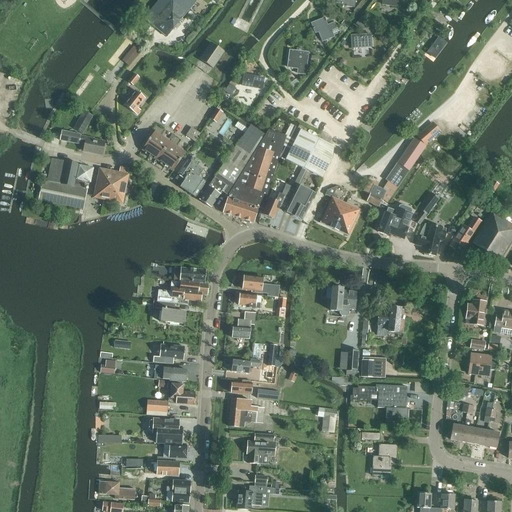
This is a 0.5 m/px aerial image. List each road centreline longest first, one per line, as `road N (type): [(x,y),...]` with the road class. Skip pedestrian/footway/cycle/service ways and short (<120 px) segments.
road 1 (tertiary): [(196,511),(216,274),(242,237)]
road 2 (residential): [(511,475),(442,461),(432,442),(456,270)]
road 3 (unclassified): [(242,237),(116,146),(115,85),(143,56)]
road 4 (tertiary): [(242,237),(262,234),(345,258),(456,270)]
